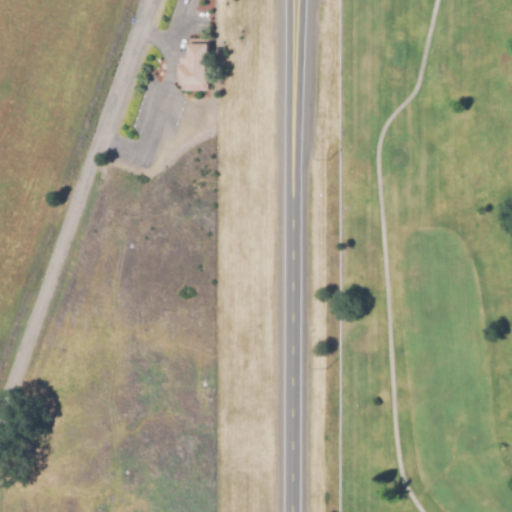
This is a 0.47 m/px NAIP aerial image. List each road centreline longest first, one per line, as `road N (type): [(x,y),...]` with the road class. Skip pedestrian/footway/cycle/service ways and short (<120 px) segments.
road 1 (primary): [(292,511),(292,0)]
road 2 (residential): [(0,417),(145,0)]
